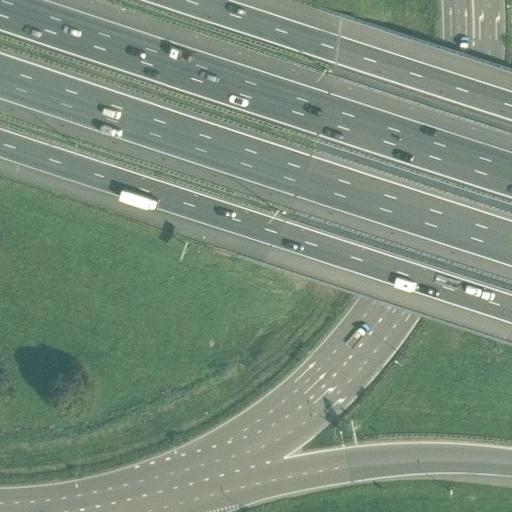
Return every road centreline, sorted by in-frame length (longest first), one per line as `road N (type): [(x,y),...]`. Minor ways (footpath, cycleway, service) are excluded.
road 1 (primary): [(232,469),(326,385),(411,271),(440,208),(464,120),(471,0)]
road 2 (motorway): [(0,145),(511,314)]
road 3 (motorway): [(0,73),(511,241)]
road 4 (motorway): [(511,168),(0,1)]
road 5 (motorway): [(511,105),(188,0)]
road 6 (motorway): [(232,469),(425,458),(511,463)]
